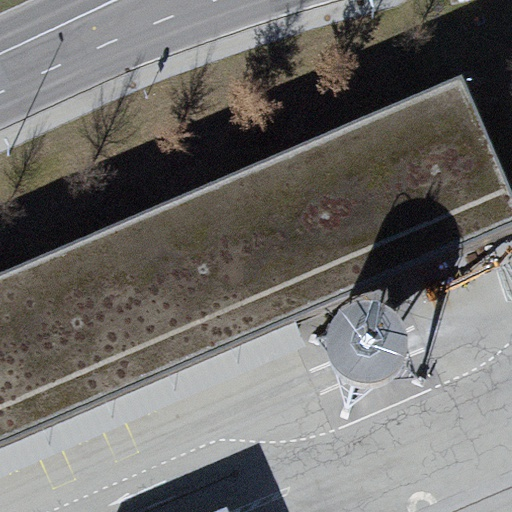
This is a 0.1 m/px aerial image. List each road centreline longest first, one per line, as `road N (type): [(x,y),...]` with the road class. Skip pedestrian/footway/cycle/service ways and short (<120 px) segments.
road 1 (primary): [(0,73),(216,0)]
road 2 (primary): [(110,0),(0,67)]
